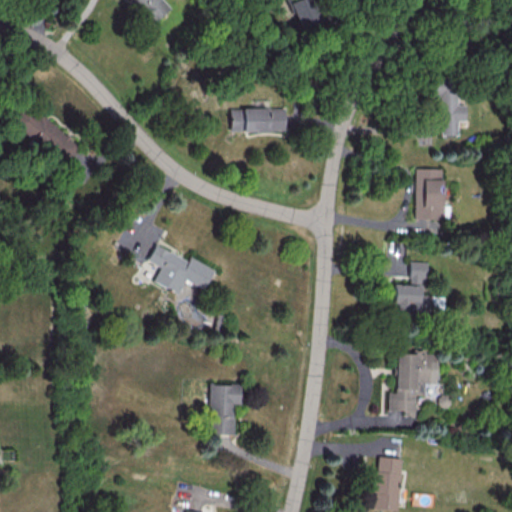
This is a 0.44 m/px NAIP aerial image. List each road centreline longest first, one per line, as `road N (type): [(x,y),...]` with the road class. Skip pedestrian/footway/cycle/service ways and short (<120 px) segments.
road 1 (residential): [(289,511),(313,388),(339,130),(415,0)]
road 2 (residential): [(0,27),(62,58),(187,181),(222,199),(324,226)]
